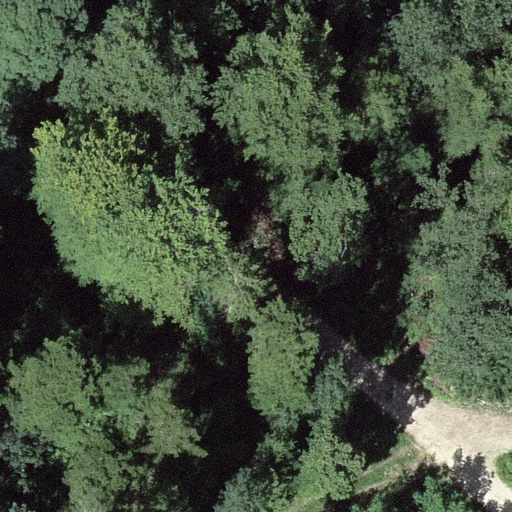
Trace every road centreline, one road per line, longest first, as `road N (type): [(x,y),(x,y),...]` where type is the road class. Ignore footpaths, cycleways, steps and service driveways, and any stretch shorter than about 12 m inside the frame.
road 1 (track): [(0,143),(154,222),(309,323),(443,446)]
road 2 (track): [(336,511),(443,446)]
